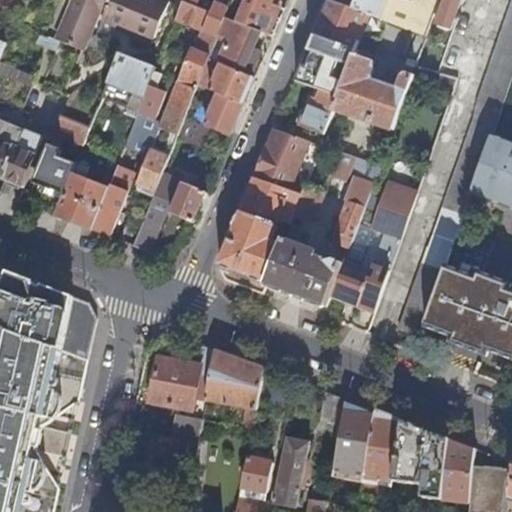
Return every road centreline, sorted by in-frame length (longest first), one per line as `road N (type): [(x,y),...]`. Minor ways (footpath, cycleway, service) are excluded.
road 1 (residential): [(185,307),(511,431)]
road 2 (residential): [(317,0),(185,307)]
road 3 (residential): [(135,288),(86,511)]
road 4 (residential): [(0,234),(135,288)]
